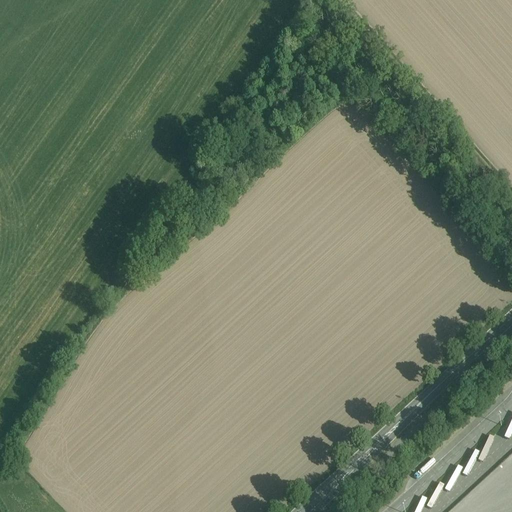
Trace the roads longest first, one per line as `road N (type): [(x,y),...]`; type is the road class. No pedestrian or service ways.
road 1 (tertiary): [(304,511),(511,316)]
road 2 (track): [(511,188),(343,0)]
